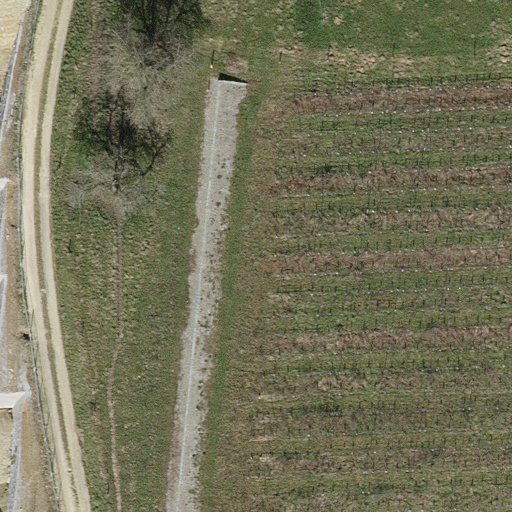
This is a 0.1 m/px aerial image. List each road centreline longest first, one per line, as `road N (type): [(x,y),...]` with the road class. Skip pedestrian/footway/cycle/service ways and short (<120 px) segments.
road 1 (track): [(81,511),(47,309),(40,170)]
road 2 (track): [(64,0),(40,170)]
